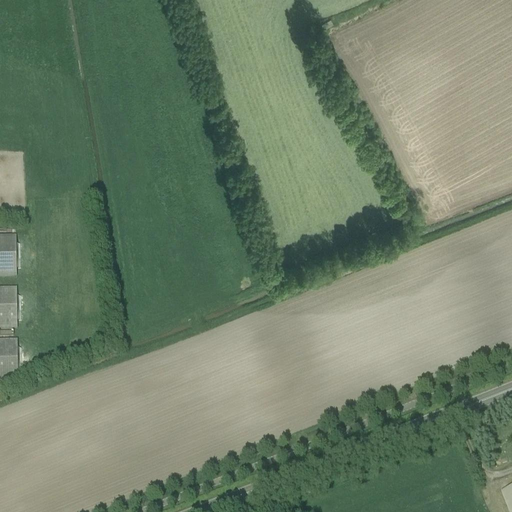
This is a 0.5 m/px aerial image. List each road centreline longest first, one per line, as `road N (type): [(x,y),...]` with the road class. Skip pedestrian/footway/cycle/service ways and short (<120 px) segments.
road 1 (tertiary): [(198,511),(511,387)]
road 2 (unclassified): [(291,451),(511,365)]
